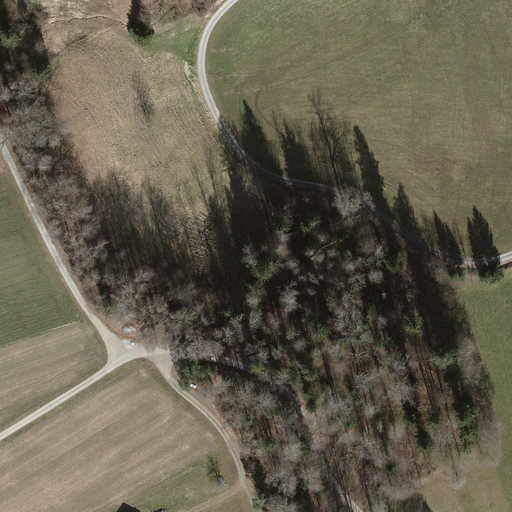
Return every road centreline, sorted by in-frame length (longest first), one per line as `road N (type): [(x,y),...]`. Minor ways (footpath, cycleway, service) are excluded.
road 1 (track): [(511,256),(456,265),(370,206),(265,178),(238,153),(202,71),(210,23),(237,0)]
road 2 (track): [(121,355),(177,348),(273,378),(294,396),(330,481),(361,511)]
road 3 (track): [(121,355),(68,279),(0,138)]
road 4 (track): [(155,349),(168,376),(214,420),(246,484)]
road 5 (track): [(0,437),(121,355)]
